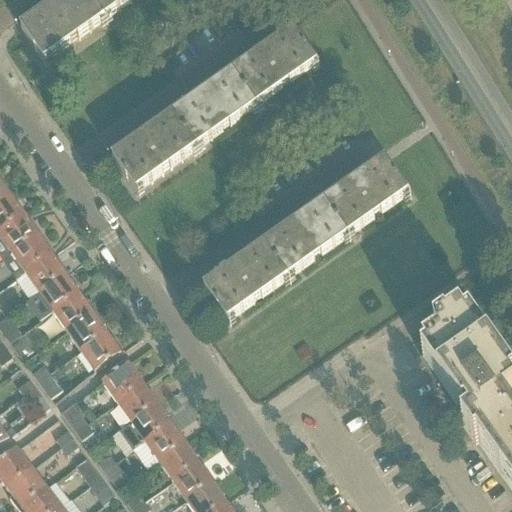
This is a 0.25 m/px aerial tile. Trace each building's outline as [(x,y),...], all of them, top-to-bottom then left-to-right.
[(108,27),(88,0),(69,0),(22,34),(47,70),(48,70),(44,64),(103,22),(107,28),(108,27)] [(88,0),(108,27),(104,22),(135,0),(88,0)] [(294,36),(234,79),(259,115),(260,115),(256,109),(315,68),(319,73),(320,72),(294,36)] [(234,79),(174,121),(199,157),(200,157),(196,152),(255,110),(259,115),(234,79)] [(199,157),(174,121),(113,164),(139,200),(140,200),(136,194),(195,152),(199,158),(199,157)] [(386,166),(325,209),(351,245),(351,244),(347,239),(406,197),(410,203),(411,202),(386,166)] [(0,207),(13,198),(4,185),(1,187),(0,186),(0,207)] [(0,207),(0,236),(24,220),(19,213),(22,211),(13,198),(0,207)] [(325,209),(265,251),(291,287),(287,281),(346,240),(350,245),(351,245),(325,209)] [(24,220),(0,236),(0,242),(11,258),(41,237),(31,225),(29,227),(24,220)] [(41,237),(11,258),(25,278),(52,259),(47,252),(50,250),(41,237)] [(291,287),(265,251),(205,294),(230,330),(231,329),(227,324),(286,282),(290,287),(291,287)] [(25,278),(39,298),(68,277),(59,264),(56,266),(52,259),(25,278)] [(39,298),(53,317),(80,298),(75,292),(77,290),(68,277),(39,298)] [(53,317),(66,337),(96,316),(87,303),(84,305),(80,298),(53,317)] [(66,337),(80,356),(107,338),(102,331),(105,329),(96,316),(66,337)] [(511,375),(511,380),(511,382),(508,386),(461,319),(442,333),(446,339),(425,355),(476,428),(480,425),(490,439),(487,441),(511,476),(511,375)] [(16,332),(5,340),(10,348),(22,339),(16,332)] [(107,338),(80,356),(94,377),(124,356),(115,342),(112,344),(107,338)] [(22,339),(10,348),(22,364),(33,355),(22,339)] [(7,353),(0,358),(0,368),(1,371),(13,362),(7,353)] [(103,388),(117,408),(144,389),(139,382),(142,380),(132,367),(103,388)] [(44,370),(33,378),(33,379),(39,387),(50,378),(44,370)] [(50,378),(39,387),(51,403),(63,395),(50,378)] [(18,394),(24,401),(36,392),(30,385),(18,394)] [(117,408),(131,428),(160,407),(151,394),(148,396),(144,389),(117,408)] [(24,401),(30,409),(38,421),(50,411),(42,400),(36,392),(24,401)] [(131,428),(119,436),(133,456),(144,447),(171,429),(167,422),(169,420),(160,407),(131,428)] [(63,419),(70,429),(82,421),(74,410),(63,419)] [(70,429),(76,437),(87,429),(82,421),(70,429)] [(82,446),(93,437),(87,429),(76,437),(82,446)] [(144,447),(133,456),(147,475),(158,467),(188,446),(179,433),(176,435),(171,429),(144,447)] [(0,430),(0,450),(10,443),(0,430)] [(56,444),(62,452),(73,443),(68,436),(56,444)] [(125,461),(133,456),(119,436),(111,442),(125,461)] [(73,443),(62,452),(67,460),(79,451),(73,443)] [(158,467),(172,487),(199,468),(194,461),(197,459),(188,446),(158,467)] [(0,489),(2,487),(7,494),(33,474),(18,454),(0,468),(0,489)] [(110,460),(99,469),(104,476),(115,467),(110,460)] [(76,472),(89,491),(101,482),(88,463),(76,472)] [(115,467),(104,476),(111,485),(122,476),(115,467)] [(172,487),(186,506),(215,486),(206,473),(204,475),(199,468),(172,487)] [(9,502),(16,511),(22,511),(48,493),(33,474),(7,494),(12,500),(9,502)] [(131,487),(122,476),(111,485),(120,496),(131,487)] [(101,482),(89,491),(95,500),(108,491),(101,482)] [(186,506),(189,511),(219,511),(227,507),(222,501),(225,499),(215,486),(186,506)] [(55,488),(48,493),(62,511),(69,507),(55,488)] [(116,503),(108,491),(95,500),(103,511),(116,503)] [(62,511),(48,493),(22,511),(62,511)] [(139,499),(127,507),(130,511),(137,511),(145,506),(139,499)]
